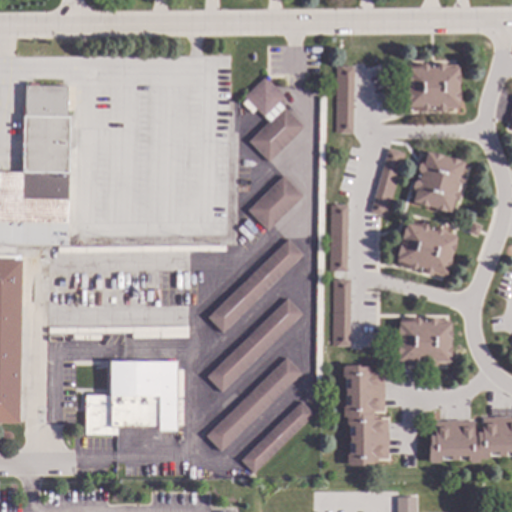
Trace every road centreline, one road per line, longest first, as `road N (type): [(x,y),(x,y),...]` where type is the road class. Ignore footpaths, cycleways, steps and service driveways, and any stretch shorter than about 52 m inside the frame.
road 1 (residential): [(511,20),(0,26)]
road 2 (residential): [(511,389),(479,360),(468,303),(499,233),(501,188),(480,130),(497,21)]
